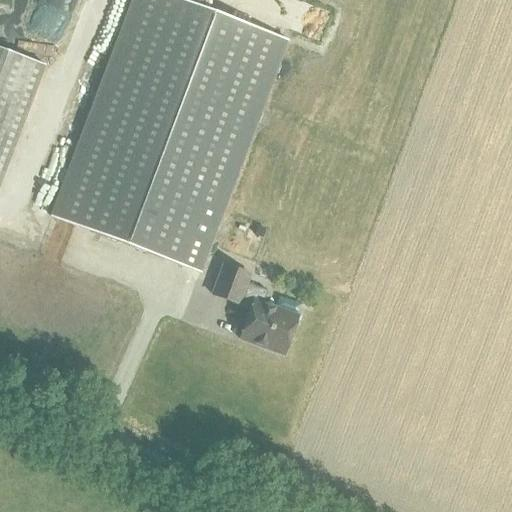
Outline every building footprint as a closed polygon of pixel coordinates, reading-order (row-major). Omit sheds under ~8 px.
[(177,0),(133,0),(51,218),(199,273),(287,40),(177,0)] [(0,185),(45,66),(0,49),(0,185)] [(76,144),(80,130),(65,127),(61,141),(76,144)] [(50,160),(35,210),(51,214),(66,165),(50,160)] [(223,266),(212,296),(239,305),(239,304),(251,308),(239,339),(284,356),(298,317),(262,304),(267,292),(246,284),(250,276),(223,266)]
